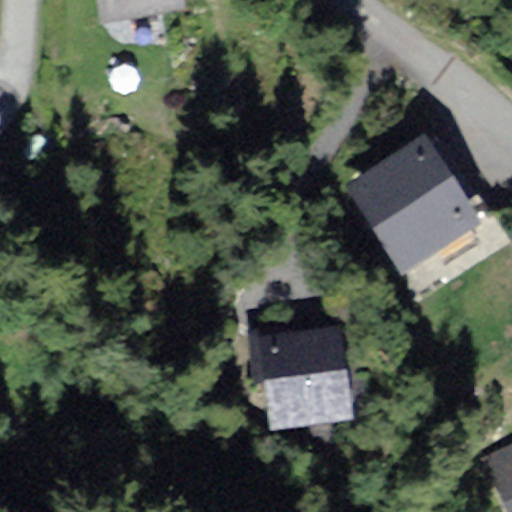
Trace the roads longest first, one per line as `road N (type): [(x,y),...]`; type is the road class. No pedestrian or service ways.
road 1 (residential): [(348,0),(511,135)]
road 2 (track): [(0,404),(58,511)]
